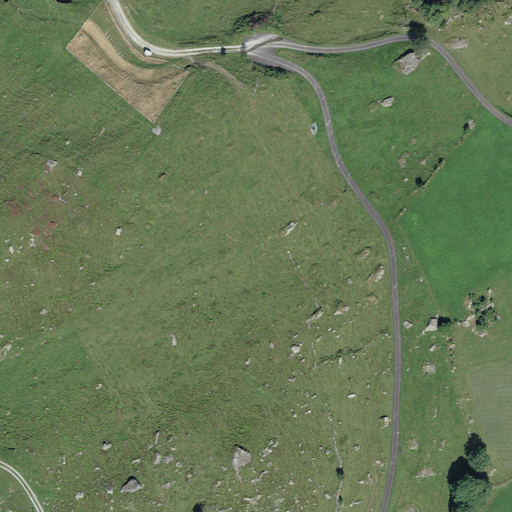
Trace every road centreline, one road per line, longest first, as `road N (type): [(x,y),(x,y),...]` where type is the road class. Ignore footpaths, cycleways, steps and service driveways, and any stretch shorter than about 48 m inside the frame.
road 1 (track): [(111,0),(140,43),(159,52),(260,48),(321,94),(344,172),(390,242),(397,405),(383,511)]
road 2 (track): [(260,48),(425,40),(511,124)]
